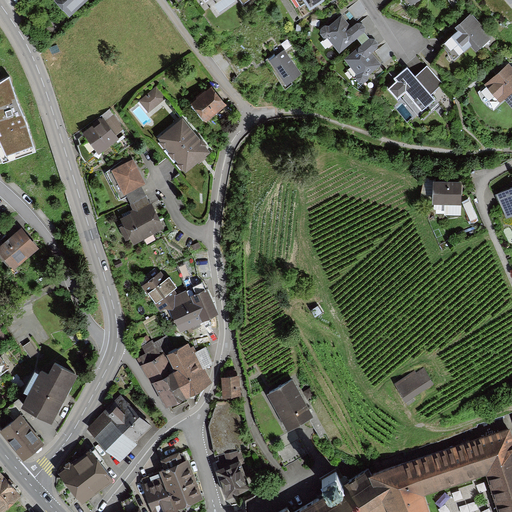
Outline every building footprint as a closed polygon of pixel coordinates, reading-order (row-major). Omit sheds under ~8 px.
[(58,0),(76,17),(93,0),(58,0)] [(309,0),(316,10),(332,0),(309,0)] [(406,0),(413,10),(426,0),(406,0)] [(344,8),(324,29),(347,51),(367,29),(344,8)] [(473,14),(444,44),(464,63),(493,33),(473,14)] [(372,37),(352,58),(371,77),(392,56),(372,37)] [(301,73),(284,50),(271,60),(288,83),(301,73)] [(511,67),(509,63),(488,80),(501,96),(505,93),(511,101),(511,67)] [(416,73),(408,65),(395,79),(402,85),(398,91),(404,97),(409,91),(422,103),(433,91),(427,86),(435,78),(422,66),(416,73)] [(0,148),(33,140),(8,67),(0,71),(0,148)] [(490,103),(500,97),(490,82),(480,89),(490,103)] [(212,86),(194,100),(207,116),(225,102),(212,86)] [(147,90),(132,110),(151,124),(166,104),(147,90)] [(112,116),(88,133),(102,152),(126,135),(112,116)] [(189,117),(165,139),(193,170),(217,148),(189,117)] [(139,160),(115,169),(126,197),(150,188),(139,160)] [(461,181),(434,179),(433,199),(460,201),(461,181)] [(511,182),(496,190),(507,213),(511,211),(511,182)] [(160,207),(131,218),(139,240),(168,229),(160,207)] [(21,225),(0,245),(0,248),(19,268),(42,246),(21,225)] [(165,291),(158,283),(161,280),(151,269),(136,281),(153,303),(165,291)] [(191,289),(201,310),(215,304),(205,282),(195,286),(191,289)] [(176,295),(164,301),(174,322),(201,310),(191,289),(176,295)] [(32,339),(24,343),(31,355),(38,351),(32,339)] [(167,404),(187,393),(167,354),(162,356),(155,342),(154,340),(143,345),(147,352),(142,355),(167,404)] [(188,344),(167,354),(187,393),(211,381),(193,346),(190,348),(188,344)] [(39,370),(23,402),(52,416),(75,370),(54,360),(47,374),(39,370)] [(426,371),(403,385),(410,397),(433,384),(426,371)] [(239,377),(225,379),(227,396),(241,394),(239,377)] [(292,381),(270,393),(290,429),(312,417),(292,381)] [(245,449),(237,402),(218,405),(210,425),(215,454),(245,449)] [(110,409),(94,427),(124,455),(153,424),(134,407),(122,420),(110,409)] [(20,414),(3,427),(24,454),(41,440),(20,414)] [(511,511),(511,452),(505,432),(376,479),(392,506),(394,511),(511,511)] [(90,449),(74,460),(95,488),(111,477),(90,449)] [(163,472),(176,503),(201,493),(186,456),(182,457),(179,451),(162,458),(166,466),(161,468),(163,472)] [(83,498),(95,488),(74,460),(62,470),(83,498)] [(239,460),(218,467),(227,492),(248,485),(239,460)] [(299,511),(292,511),(289,506),(279,511),(381,511),(392,506),(376,479),(371,470),(352,482),(342,466),(321,478),(330,494),(299,511)] [(0,470),(0,503),(2,506),(18,492),(0,470)] [(179,511),(176,503),(163,472),(144,480),(154,508),(155,511),(179,511)] [(126,511),(139,511),(133,497),(122,502),(126,511)]
